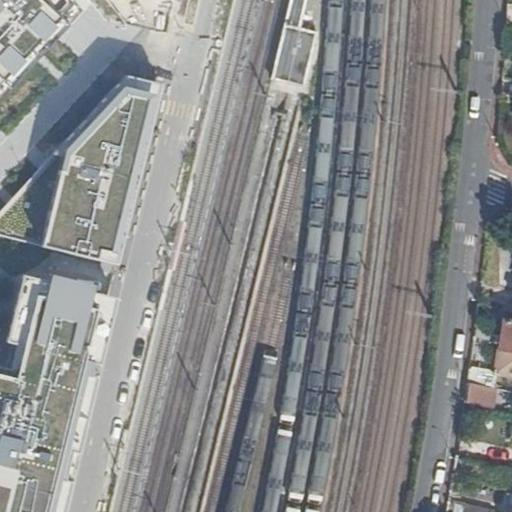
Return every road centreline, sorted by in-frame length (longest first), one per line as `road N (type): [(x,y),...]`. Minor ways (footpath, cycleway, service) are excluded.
road 1 (residential): [(85,511),(211,0)]
road 2 (residential): [(423,511),(473,177)]
road 3 (residential): [(473,177),(487,0)]
